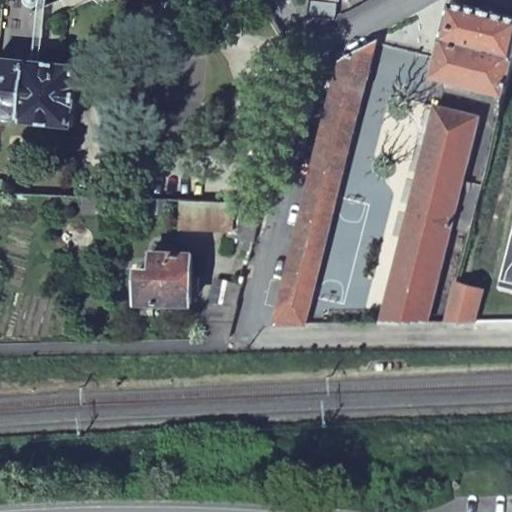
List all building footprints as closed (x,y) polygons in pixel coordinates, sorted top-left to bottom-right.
[(318,0),(301,0),(299,15),(326,17),(329,2),(318,0)] [(503,103),(511,68),(511,13),(498,10),(459,0),(455,0),(438,74),(500,89),(497,102),(503,103)] [(279,323),(307,322),(378,38),(341,57),(279,323)] [(0,116),(68,122),(72,66),(4,60),(0,60),(0,116)] [(454,230),(472,234),(484,182),(465,178),(480,117),(437,106),(387,322),(432,321),(454,230)] [(100,193),(82,193),(81,214),(99,214),(100,193)] [(253,239),(263,197),(178,195),(176,221),(227,225),(226,233),(253,239)] [(135,264),(134,298),(191,297),(191,249),(172,249),(172,239),(149,238),(149,248),(147,249),(147,264),(135,264)] [(217,272),(201,334),(230,332),(243,278),(217,272)]
